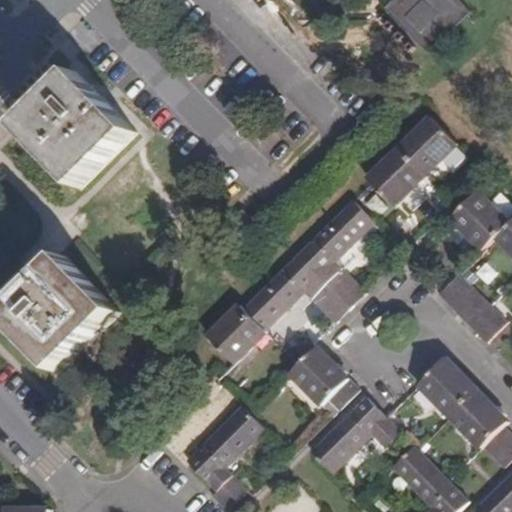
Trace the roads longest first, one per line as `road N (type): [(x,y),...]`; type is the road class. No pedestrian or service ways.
road 1 (residential): [(460,342),(416,308),(396,307),(370,320),(360,338),(366,361),(392,373),(436,345)]
road 2 (residential): [(84,503),(0,410)]
